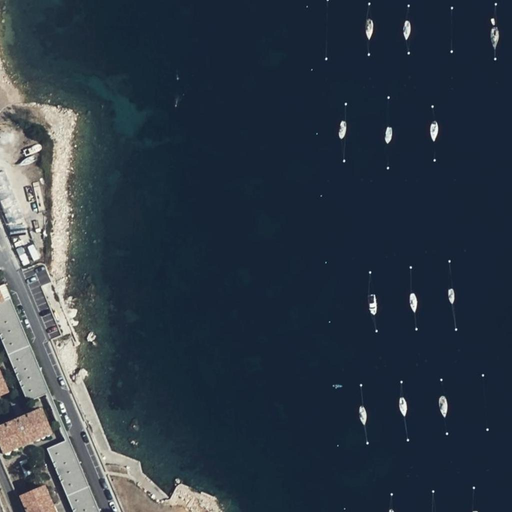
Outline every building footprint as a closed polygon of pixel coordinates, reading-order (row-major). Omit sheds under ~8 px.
[(47,395),(51,393),(52,393),(12,299),(6,301),(1,290),(0,287),(0,338),(28,403),(47,395)] [(6,301),(12,299),(7,287),(1,290),(6,301)] [(71,440),(51,393),(47,395),(67,441),(71,440)] [(55,435),(44,410),(0,429),(0,437),(7,455),(55,435)] [(102,511),(72,440),(71,440),(67,441),(47,450),(74,511),(102,511)] [(57,511),(47,489),(24,499),(30,511),(57,511)]
